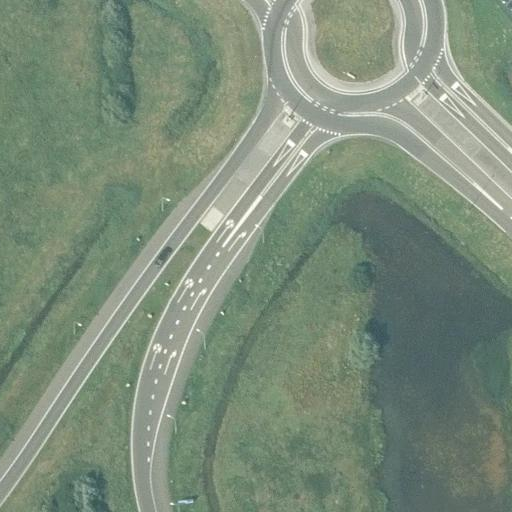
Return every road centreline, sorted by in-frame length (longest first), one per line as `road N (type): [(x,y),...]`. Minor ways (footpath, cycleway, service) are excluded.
road 1 (motorway): [(283,87),(0,492)]
road 2 (motorway): [(147,511),(139,445),(148,376),(169,318),(215,243)]
road 3 (secondary): [(339,123),(385,126),(511,221)]
road 4 (secondary): [(373,101),(407,113),(511,212)]
road 5 (motorway): [(215,243),(339,123)]
road 6 (motorway): [(215,243),(313,115)]
road 7 (secondary): [(511,161),(419,70)]
road 8 (secondary): [(511,140),(453,83),(431,49)]
